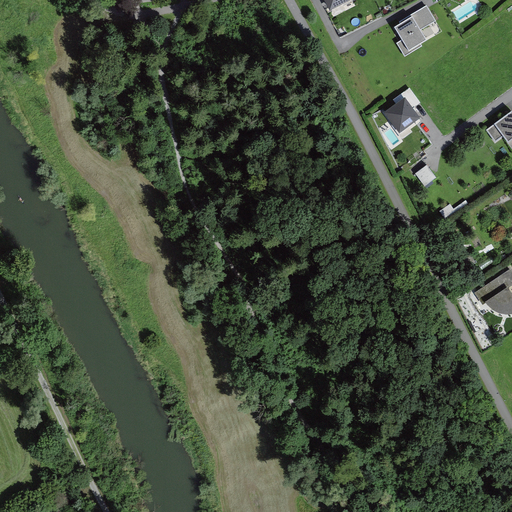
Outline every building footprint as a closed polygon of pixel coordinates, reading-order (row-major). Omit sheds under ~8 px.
[(327,0),(333,11),(353,0),(327,0)] [(429,6),(395,26),(410,52),(444,31),(429,6)] [(405,98),(385,112),(400,133),(421,118),(405,98)] [(511,113),(488,132),(498,144),(506,138),(511,146),(511,113)] [(424,185),(437,179),(430,165),(417,171),(424,185)] [(511,285),(511,272),(510,271),(475,294),(483,305),(487,304),(495,312),(504,315),(511,314),(511,295),(507,289),(511,285)]
